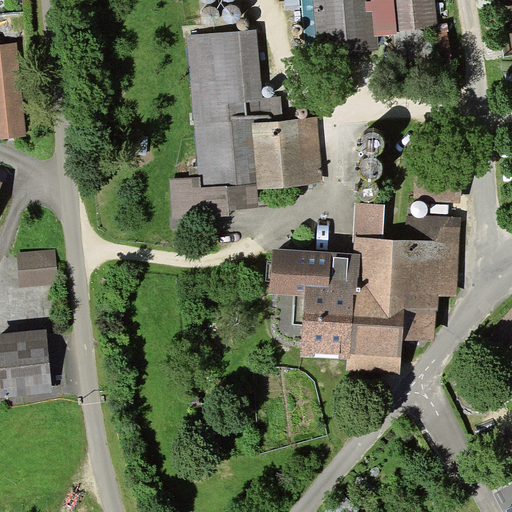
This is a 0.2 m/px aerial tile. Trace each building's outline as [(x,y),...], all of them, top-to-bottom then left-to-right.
[(310,0),(315,49),(364,45),(362,24),(360,0),(310,0)] [(360,0),(362,24),(391,22),(389,0),(360,0)] [(423,0),(389,0),(391,22),(425,19),(423,0)] [(190,175),(190,184),(245,180),(257,179),(253,115),(247,31),(180,36),(190,175)] [(0,44),(0,133),(24,132),(17,43),(0,44)] [(309,111),(253,115),(257,179),(314,175),(309,111)] [(453,152),(408,151),(407,189),(452,190),(453,152)] [(165,177),(167,216),(247,211),(245,180),(190,184),(190,175),(165,177)] [(347,226),(369,226),(370,197),(347,197),(347,226)] [(290,279),(289,344),(337,345),(337,360),(384,361),(384,328),(421,329),(422,283),(449,283),(451,215),(402,214),(402,227),(369,226),(347,226),(346,258),(317,257),(318,249),(259,248),(258,279),(290,279)] [(49,251),(12,253),(14,279),(51,277),(49,251)] [(0,388),(42,386),(39,330),(0,332),(0,388)]
